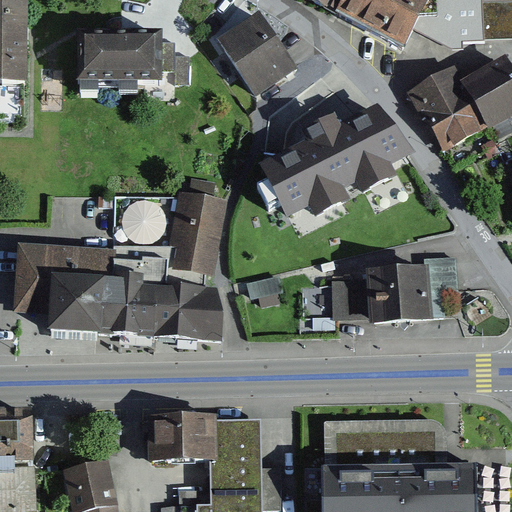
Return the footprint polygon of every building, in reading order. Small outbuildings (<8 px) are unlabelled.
[(337,0),(292,0),(328,19),(337,0)] [(337,0),(328,19),(403,58),(432,3),(427,0),(337,0)] [(511,0),(456,0),(457,41),(511,40),(511,0)] [(26,10),(0,9),(0,92),(25,93),(26,10)] [(260,24),(217,52),(254,109),(298,80),(260,24)] [(162,41),(78,40),(77,90),(162,90),(162,88),(162,48),(162,41)] [(175,48),(162,48),(162,88),(187,88),(188,61),(175,60),(175,48)] [(405,96),(446,158),(511,124),(511,75),(503,63),(459,91),(447,70),(405,96)] [(374,111),(270,165),(299,220),(402,166),(374,111)] [(114,250),(25,247),(20,309),(47,312),(46,329),(215,339),(219,285),(208,285),(226,201),(183,193),(174,243),(114,243),(114,250)] [(165,200),(124,204),(127,242),(169,238),(165,200)] [(461,298),(457,263),(427,264),(427,273),(428,303),(461,298)] [(428,303),(427,273),(335,283),(339,328),(429,327),(428,303)] [(212,417),(148,419),(150,469),(214,467),(213,427),(212,417)] [(29,420),(0,421),(0,468),(30,467),(29,420)] [(261,511),(259,425),(213,427),(215,511),(261,511)] [(433,426),(323,428),(324,511),(477,511),(477,475),(449,475),(448,440),(443,430),(433,426)] [(116,511),(107,469),(62,478),(68,511),(116,511)]
